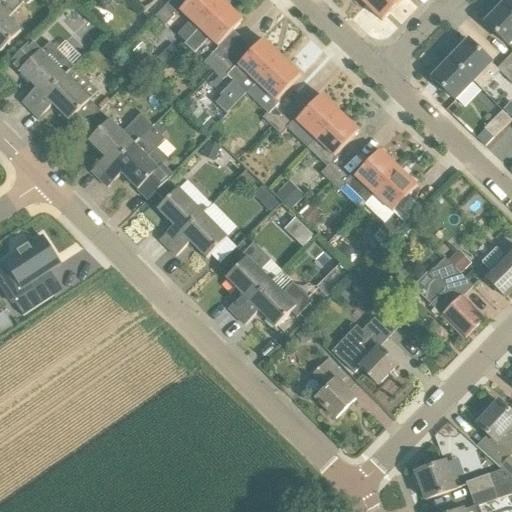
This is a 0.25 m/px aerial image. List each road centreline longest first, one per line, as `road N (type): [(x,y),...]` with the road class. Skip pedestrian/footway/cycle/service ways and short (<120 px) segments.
road 1 (residential): [(355,488),(42,176)]
road 2 (residential): [(355,488),(511,331)]
road 3 (residential): [(511,197),(381,74)]
